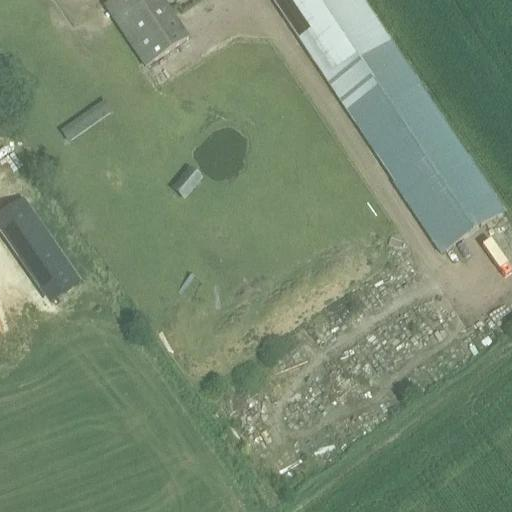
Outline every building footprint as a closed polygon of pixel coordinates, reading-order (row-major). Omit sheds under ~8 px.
[(161,0),(116,0),(102,9),(145,72),(190,41),(161,0)] [(268,0),(440,259),(505,215),(441,117),(363,0),(268,0)] [(71,273),(24,206),(0,222),(0,227),(44,291),(71,273)] [(197,277),(185,295),(199,305),(211,286),(197,277)] [(333,309),(338,327),(363,320),(359,302),(333,309)]
